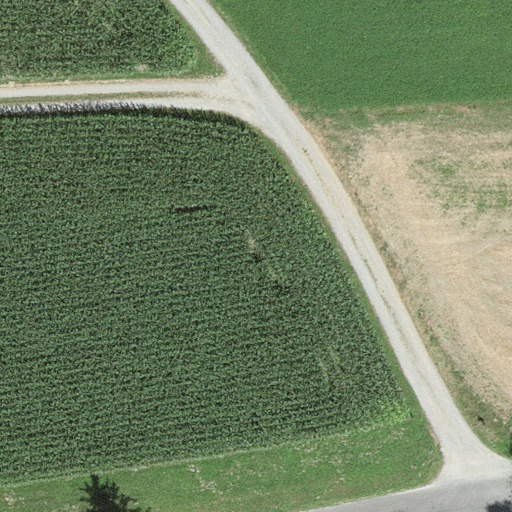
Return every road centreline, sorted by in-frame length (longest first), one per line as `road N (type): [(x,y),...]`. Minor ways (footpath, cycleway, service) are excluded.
road 1 (track): [(179,0),(331,206),(492,502)]
road 2 (track): [(258,98),(0,99)]
